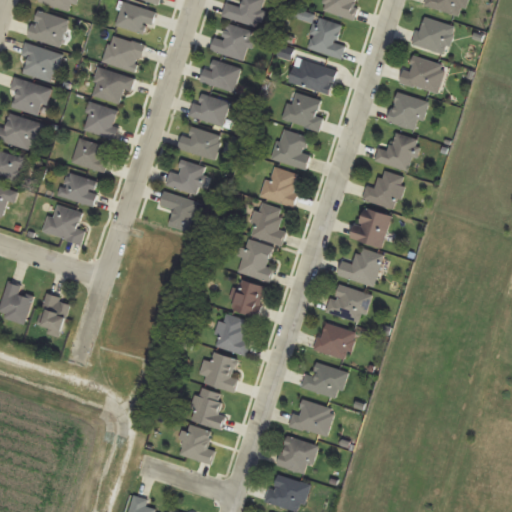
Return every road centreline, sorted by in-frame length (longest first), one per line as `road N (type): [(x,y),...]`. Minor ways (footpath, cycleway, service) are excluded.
road 1 (residential): [(392,0),(232,511)]
road 2 (residential): [(195,0),(88,334)]
